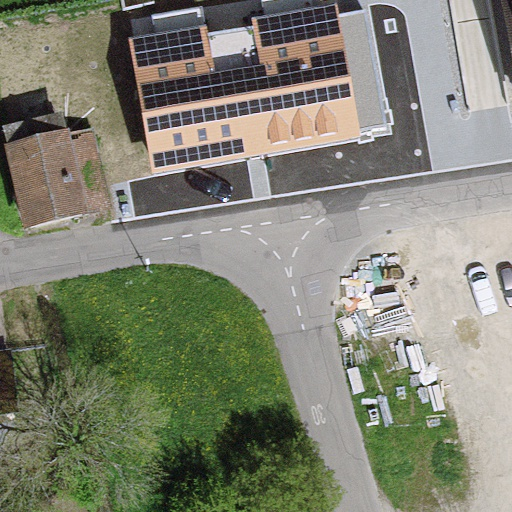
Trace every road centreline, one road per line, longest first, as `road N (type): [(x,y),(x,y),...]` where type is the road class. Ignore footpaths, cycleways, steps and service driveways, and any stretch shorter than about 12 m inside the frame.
road 1 (residential): [(349,511),(303,349),(279,223)]
road 2 (residential): [(279,223),(0,266)]
road 3 (residential): [(511,188),(279,223)]
